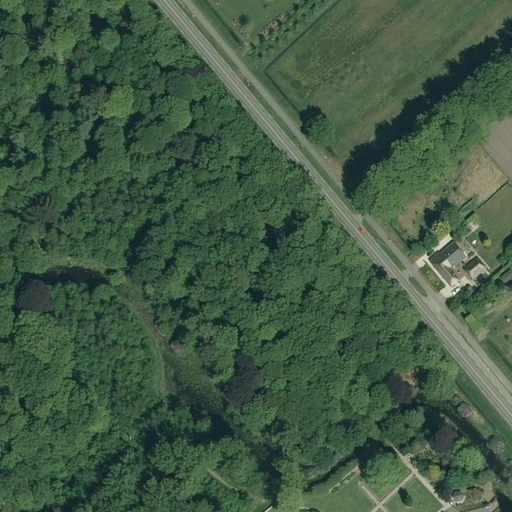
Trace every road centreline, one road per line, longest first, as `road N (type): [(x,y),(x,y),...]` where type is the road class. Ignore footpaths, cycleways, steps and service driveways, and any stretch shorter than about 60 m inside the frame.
road 1 (track): [(117,0),(399,331),(404,363),(373,403),(297,426),(263,420),(237,398),(212,339),(132,276),(83,253),(40,253),(0,270)]
road 2 (primary): [(511,418),(160,0)]
road 3 (track): [(255,511),(267,503),(197,460),(131,453),(116,443),(100,407),(71,392),(66,342),(0,311)]
road 4 (track): [(83,253),(182,209),(354,407)]
road 5 (track): [(216,345),(258,316),(326,246)]
road 6 (track): [(231,81),(323,0)]
